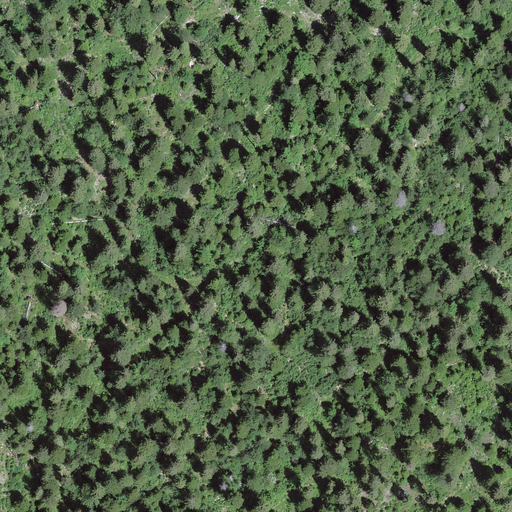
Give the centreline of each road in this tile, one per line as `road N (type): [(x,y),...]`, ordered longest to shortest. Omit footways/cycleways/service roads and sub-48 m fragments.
road 1 (track): [(437,41),(235,11),(196,18),(139,47),(0,67)]
road 2 (track): [(511,19),(424,48),(395,96)]
